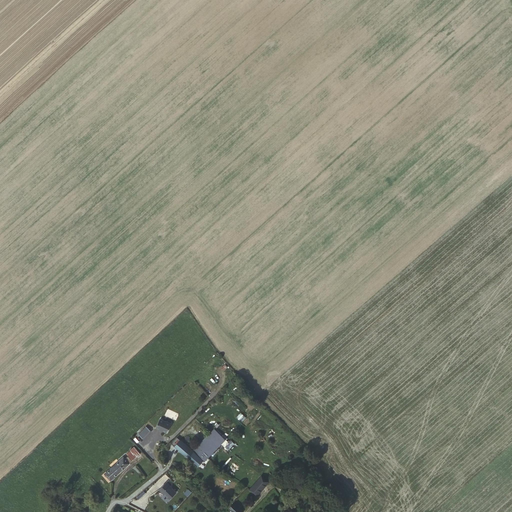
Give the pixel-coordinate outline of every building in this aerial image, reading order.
[(160,417),(156,428),(167,433),(172,423),(160,417)] [(138,434),(144,439),(152,431),(146,426),(138,434)] [(200,458),(179,440),(174,446),(194,464),(200,458)] [(136,456),(129,449),(126,453),(132,460),(136,456)] [(108,480),(130,461),(126,456),(103,475),(108,480)] [(251,496),(265,481),(259,475),(245,490),(251,496)] [(322,487),(326,483),(320,477),(316,482),(322,487)] [(165,483),(159,490),(167,498),(169,498),(175,492),(165,483)] [(234,506),(231,502),(226,508),(227,510),(225,511),(238,511),(240,511),(238,509),(240,506),(237,503),(234,506)]
